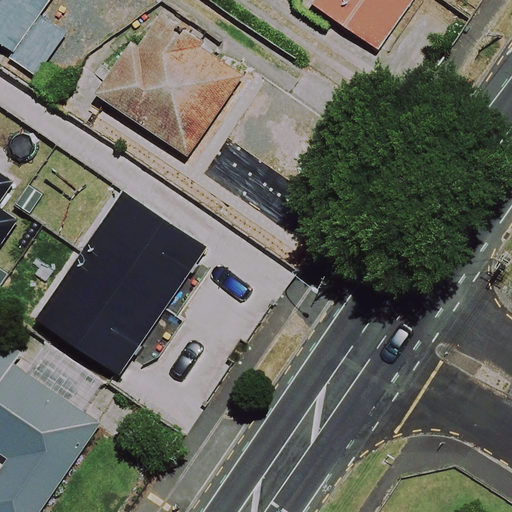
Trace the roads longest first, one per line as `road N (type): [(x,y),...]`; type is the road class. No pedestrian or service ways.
road 1 (secondary): [(253,511),(388,316)]
road 2 (secondary): [(388,316),(511,138)]
road 3 (residential): [(388,316),(511,394)]
